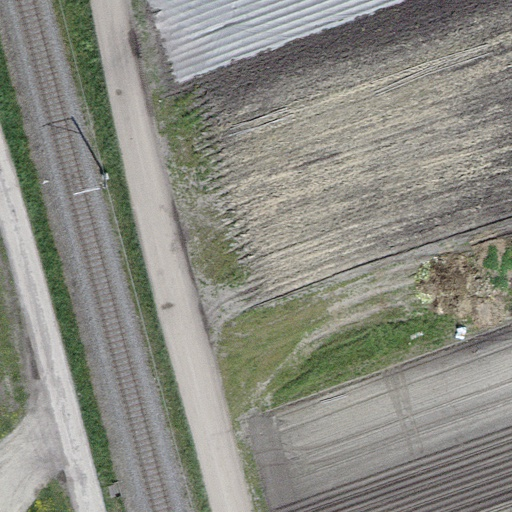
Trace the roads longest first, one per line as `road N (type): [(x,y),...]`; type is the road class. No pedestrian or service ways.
road 1 (track): [(234,511),(126,100),(108,0)]
road 2 (track): [(92,511),(0,173)]
